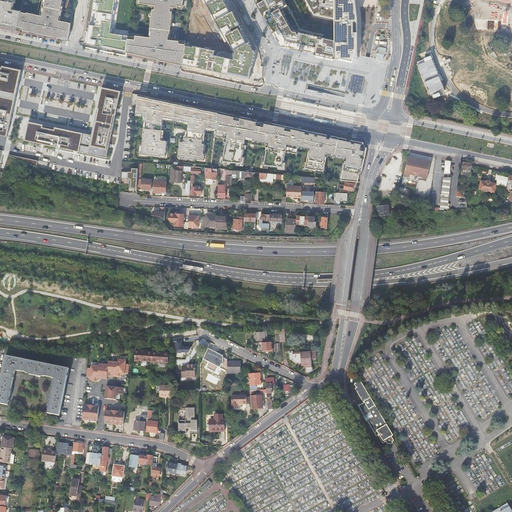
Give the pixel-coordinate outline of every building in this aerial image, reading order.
[(0,0),(0,26),(4,27),(17,30),(21,13),(23,0),(0,0)] [(42,0),(40,16),(36,15),(36,14),(32,13),(31,14),(27,13),(27,14),(21,13),(17,30),(23,31),(23,30),(30,32),(30,33),(39,35),(40,34),(46,35),(46,36),(57,38),(57,37),(63,39),(63,40),(68,41),(71,24),(59,21),(59,20),(64,0),(42,0)] [(119,0),(93,0),(89,32),(87,32),(86,43),(87,44),(126,52),(128,36),(114,34),(119,0)] [(175,40),(175,42),(170,41),(171,31),(167,30),(168,27),(170,27),(171,21),(173,22),(174,15),(171,15),(172,9),(174,9),(174,7),(182,8),(183,0),(140,0),(139,6),(143,6),(143,4),(144,5),(145,3),(149,3),(149,4),(154,5),(153,12),(151,12),(149,23),(152,24),(151,28),(149,28),(148,38),(136,37),(137,35),(128,34),(128,36),(126,52),(142,56),(166,61),(166,60),(170,61),(183,64),(185,46),(186,41),(175,40)] [(185,46),(183,64),(250,78),(254,53),(242,30),(239,26),(225,0),(204,0),(235,52),(233,58),(214,54),(215,51),(194,46),(193,47),(185,46)] [(253,0),(262,15),(279,47),(299,52),(310,54),(325,57),(334,59),(334,41),(293,31),(281,10),(287,7),(283,0),(253,0)] [(355,0),(305,0),(313,15),(334,19),(334,29),(334,41),(334,59),(352,63),(357,45),(357,17),(355,0)] [(0,134),(7,136),(21,70),(0,65),(0,134)] [(370,76),(371,72),(347,67),(346,71),(350,71),(349,77),(350,77),(349,86),(360,88),(361,83),(365,84),(365,81),(369,82),(370,76)] [(120,91),(101,87),(92,135),(28,122),(24,140),(42,144),(45,144),(56,147),(60,148),(74,151),(79,152),(106,158),(109,147),(109,143),(111,135),(112,133),(114,119),(115,117),(116,111),(117,107),(120,93),(120,91)] [(307,88),(306,93),(336,100),(337,95),(307,88)] [(215,111),(138,95),(136,115),(144,116),(143,120),(145,120),(143,144),(141,144),(139,153),(166,156),(168,141),(162,140),(164,130),(162,129),(164,119),(189,124),(186,141),(181,140),(178,157),(205,160),(206,153),(205,153),(206,143),(203,143),(204,132),(212,134),(228,138),(225,155),(222,155),(220,163),(227,164),(228,162),(237,162),(236,165),(244,165),(246,157),(243,156),(246,142),(267,146),(266,154),(264,153),(261,167),(269,168),(269,166),(278,166),(278,169),(285,169),(287,162),(284,162),(287,151),(297,153),(298,148),(301,129),(292,128),(280,125),(255,120),(247,118),(244,118),(237,116),(233,115),(219,112),(215,111)] [(312,132),(301,129),(298,146),(311,148),(310,152),(309,151),(307,162),(306,168),(311,169),(315,170),(316,170),(316,169),(324,171),(325,166),(327,157),(326,156),(326,152),(347,157),(347,161),(345,160),(345,161),(345,163),(341,180),(358,181),(359,175),(361,169),(362,169),(367,148),(365,145),(363,143),(353,140),(323,134),(312,132)] [(327,157),(328,157),(328,155),(345,159),(344,161),(345,161),(345,160),(347,161),(347,157),(326,152),(326,156),(327,157)] [(408,181),(416,182),(421,159),(408,157),(404,176),(409,177),(408,181)] [(421,159),(416,182),(418,183),(419,179),(420,176),(427,177),(431,162),(421,159)] [(306,168),(307,162),(304,162),(303,170),(310,171),(311,169),(306,168)] [(470,176),(472,164),(463,163),(462,174),(470,176)] [(172,177),(171,177),(170,183),(174,184),(174,182),(174,180),(176,181),(176,182),(181,182),(181,179),(182,171),(183,171),(183,173),(191,174),(191,173),(192,167),(183,166),(183,167),(178,166),(177,169),(176,169),(176,168),(173,168),(173,169),(172,169),(172,177)] [(212,169),(205,168),(205,173),(206,173),(206,178),(217,178),(217,173),(212,172),(212,169)] [(122,169),(121,179),(134,180),(134,170),(122,169)] [(260,173),(233,170),(232,175),(232,181),(232,185),(231,194),(231,196),(236,196),(236,186),(234,186),(235,184),(234,184),(234,181),(236,181),(236,180),(236,178),(239,178),(245,178),(245,177),(252,178),(252,176),(257,177),(257,178),(256,180),(257,180),(257,182),(260,182),(260,181),(260,173)] [(274,174),(260,173),(260,181),(273,182),(274,174)] [(449,195),(451,178),(444,177),(442,194),(449,195)] [(138,178),(137,188),(151,189),(152,179),(138,178)] [(481,180),(479,189),(494,192),(496,184),(491,183),(490,181),(487,180),(486,181),(481,180)] [(339,184),(337,193),(348,193),(350,193),(350,190),(352,191),(354,184),(355,184),(355,182),(346,182),(345,185),(339,184)] [(219,185),(218,197),(226,198),(226,191),(225,191),(225,185),(219,185)] [(192,187),(192,195),(197,195),(196,194),(201,194),(201,188),(199,188),(199,186),(197,186),(197,188),(192,187)] [(302,186),(287,186),(287,196),(291,196),(294,197),(302,198),(302,186)] [(241,196),(240,200),(252,201),(252,194),(250,194),(251,190),(247,190),(246,194),(246,197),(241,196)] [(314,202),(314,191),(312,191),(311,194),(303,194),(303,199),(305,199),(305,201),(307,201),(307,202),(314,202)] [(325,192),(321,192),(317,192),(317,196),(316,203),(324,203),(325,192)] [(448,203),(449,198),(442,197),(440,208),(447,209),(448,203)] [(379,206),(380,216),(390,215),(388,205),(379,206)] [(256,217),(256,214),(245,213),(245,221),(256,222),(256,217)] [(175,222),(175,225),(184,226),(184,214),(175,214),(175,222)] [(206,217),(203,217),(203,225),(205,225),(216,226),(217,215),(207,214),(206,217)] [(261,226),(261,228),(269,228),(270,220),(270,214),(261,214),(261,219),(260,219),(259,226),(261,226)] [(199,216),(189,215),(189,222),(189,227),(199,227),(199,216)] [(216,226),(216,228),(227,228),(227,216),(217,215),(216,226)] [(309,216),(297,216),(297,219),(296,224),(309,225),(309,216)] [(243,219),(243,217),(238,217),(238,218),(234,218),(234,229),(237,229),(241,229),(243,229),(243,219)] [(286,231),(296,231),(296,224),(297,219),(287,219),(286,231)] [(183,346),(183,337),(176,337),(176,352),(191,352),(191,346),(183,346)] [(272,342),(263,342),(264,350),(272,349),(272,342)] [(315,349),(289,352),(290,359),(293,359),(293,361),(295,361),(296,362),(301,361),(302,364),(305,364),(305,366),(312,365),(311,358),(315,357),(315,349)] [(152,362),(152,352),(145,352),(135,351),(135,362),(140,362),(140,361),(152,362)] [(162,353),(152,352),(152,362),(152,363),(157,363),(157,362),(169,363),(169,353),(162,353)] [(68,377),(68,373),(69,369),(6,356),(6,360),(5,364),(0,387),(0,403),(8,405),(9,401),(10,397),(11,392),(11,388),(14,378),(14,374),(15,371),(15,370),(19,371),(26,372),(30,373),(29,374),(41,377),(41,376),(41,375),(45,376),(52,377),(56,378),(55,379),(55,383),(54,386),(52,397),(51,401),(50,406),(49,410),(48,413),(60,416),(68,377)] [(129,374),(130,365),(126,364),(126,361),(119,360),(117,376),(122,377),(122,375),(122,374),(124,374),(125,375),(125,374),(129,374)] [(109,365),(108,376),(112,377),(111,378),(113,378),(113,377),(117,377),(118,363),(109,362),(109,365)] [(240,362),(227,362),(228,373),(241,373),(240,362)] [(109,365),(99,364),(98,379),(102,379),(103,379),(107,379),(108,376),(109,365)] [(188,367),(182,367),(182,378),(195,377),(195,365),(188,366),(188,367)] [(91,368),(88,368),(87,377),(90,378),(90,380),(92,380),(94,380),(94,381),(93,382),(97,382),(99,367),(91,366),(91,368)] [(223,369),(208,369),(209,379),(224,379),(223,369)] [(249,374),(250,383),(250,385),(261,384),(261,373),(249,374)] [(266,379),(266,389),(267,396),(267,399),(268,408),(273,407),(272,399),(271,399),(270,393),(273,393),(272,384),(274,384),(274,378),(266,379)] [(381,415),(362,380),(354,385),(356,389),(355,390),(363,404),(358,407),(362,413),(364,417),(364,418),(365,417),(368,421),(367,421),(367,422),(367,423),(381,415)] [(123,388),(117,387),(115,387),(107,386),(105,399),(116,400),(117,394),(122,394),(123,388)] [(172,393),(172,386),(160,386),(160,397),(171,397),(172,393)] [(232,396),(232,407),(237,407),(237,405),(247,404),(247,396),(232,396)] [(262,396),(251,397),(252,409),(263,408),(262,396)] [(88,406),(84,406),(82,420),(90,421),(92,406),(88,405),(88,406)] [(95,406),(92,406),(90,421),(98,421),(99,407),(95,407),(95,406)] [(186,421),(179,421),(179,435),(187,435),(187,429),(191,429),(191,431),(198,431),(197,424),(195,424),(195,408),(186,409),(186,421)] [(110,425),(114,425),(115,411),(112,411),(112,412),(107,411),(106,411),(105,423),(109,423),(110,425)] [(119,412),(115,411),(114,425),(118,425),(119,424),(124,425),(125,413),(124,413),(119,413),(119,412)] [(152,415),(148,414),(147,422),(148,422),(147,432),(157,433),(158,423),(151,422),(152,415)] [(215,420),(211,420),(211,432),(224,431),(224,421),(222,421),(222,415),(215,415),(215,420)] [(390,435),(393,433),(381,415),(367,423),(372,431),(373,430),(378,437),(380,436),(384,442),(387,440),(388,442),(389,441),(390,442),(392,441),(391,440),(393,439),(390,435)] [(134,430),(146,432),(147,423),(145,423),(135,421),(134,423),(134,430)] [(2,448),(3,448),(12,449),(13,449),(14,438),(3,437),(2,448)] [(58,443),(57,451),(57,453),(72,455),(72,451),(73,447),(69,447),(69,444),(58,443)] [(74,443),(73,451),(77,452),(77,453),(79,453),(80,452),(82,452),(83,444),(74,443)] [(103,447),(100,471),(106,471),(107,461),(109,461),(109,457),(108,457),(109,448),(103,447)] [(3,448),(0,462),(10,464),(11,455),(12,449),(3,448)] [(30,449),(29,457),(38,458),(39,450),(30,449)] [(57,451),(43,449),(42,460),(46,461),(56,462),(57,453),(57,451)] [(131,455),(130,462),(138,463),(140,456),(136,456),(137,452),(132,451),(132,455),(131,455)] [(93,453),(87,453),(86,463),(91,464),(91,465),(100,466),(102,454),(93,453)] [(140,456),(138,463),(138,464),(144,464),(145,465),(146,465),(147,464),(151,464),(153,456),(148,455),(148,456),(145,456),(140,455),(140,456)] [(158,457),(153,457),(151,472),(150,475),(153,476),(158,477),(158,473),(160,474),(160,468),(156,468),(158,457)] [(119,477),(121,463),(114,463),(112,476),(119,477)] [(167,473),(176,475),(176,473),(178,465),(169,463),(167,473)] [(450,491),(461,485),(457,477),(446,483),(450,491)] [(77,502),(81,502),(82,490),(78,489),(78,488),(79,480),(72,479),(70,496),(77,497),(77,502)] [(204,490),(212,483),(210,480),(201,487),(204,490)] [(151,496),(149,505),(160,507),(161,498),(151,496)] [(145,500),(135,499),(134,510),(138,511),(144,511),(145,500)]
